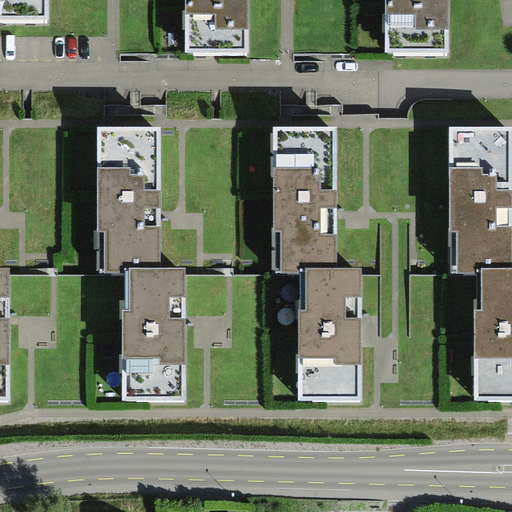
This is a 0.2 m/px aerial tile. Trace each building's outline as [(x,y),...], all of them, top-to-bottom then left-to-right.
[(45,0),(0,0),(0,25),(46,26),(45,0)] [(245,0),(190,0),(191,54),(246,54),(245,0)] [(385,0),(386,58),(445,57),(444,0),(385,0)] [(157,135),(98,136),(99,274),(158,273),(157,135)] [(511,136),(449,136),(450,271),(511,271),(511,136)] [(333,137),(276,137),(277,272),(334,272),(333,137)] [(511,276),(479,277),(479,402),(511,401),(511,276)] [(181,277),(126,278),(128,400),(182,399),(181,277)] [(358,278),(304,279),(306,403),(360,402),(358,278)]
